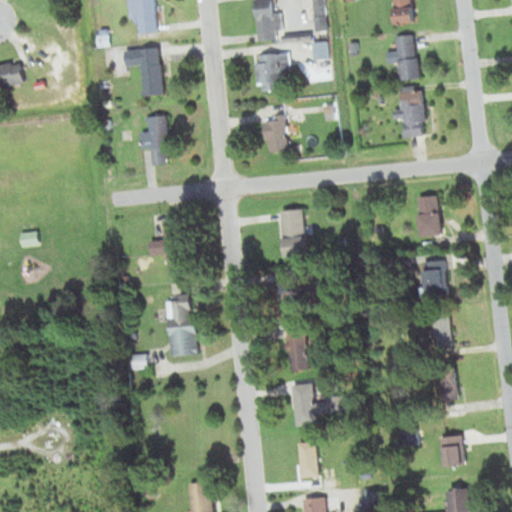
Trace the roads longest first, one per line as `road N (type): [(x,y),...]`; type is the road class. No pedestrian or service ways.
road 1 (residential): [(253,511),(203,0)]
road 2 (residential): [(511,438),(460,0)]
road 3 (residential): [(110,198),(511,155)]
